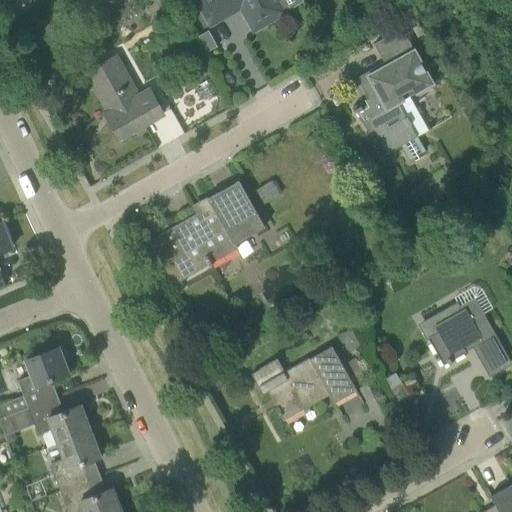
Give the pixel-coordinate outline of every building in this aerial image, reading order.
[(195,0),(210,25),(240,8),(253,31),(285,13),(277,0),(195,0)] [(353,107),(363,124),(368,133),(373,131),(386,154),(401,145),(409,159),(413,157),(415,160),(424,155),(422,152),(424,151),(396,103),(431,84),(412,52),(413,50),(401,29),(373,44),(384,63),(356,78),(368,99),(353,107)] [(209,33),(200,37),(208,52),(217,47),(209,33)] [(109,113),(105,115),(119,139),(162,114),(149,91),(137,98),(115,57),(86,73),(109,113)] [(256,189),(264,204),(280,194),(272,180),(256,189)] [(144,243),(169,287),(208,265),(209,267),(212,265),(211,263),(236,249),(234,244),(264,227),(238,181),(207,199),(211,206),(144,243)] [(0,271),(0,270),(0,252),(12,248),(1,221),(0,221),(0,271)] [(474,348),(490,374),(509,364),(473,300),(459,308),(456,302),(419,323),(443,366),(474,348)] [(338,335),(348,352),(360,345),(351,328),(338,335)] [(17,381),(27,408),(53,398),(47,382),(69,374),(58,347),(25,360),(31,376),(17,381)] [(268,391),(281,415),(300,405),(302,409),(329,394),(334,404),(356,391),(332,348),(309,361),(308,359),(283,373),(276,360),(251,374),(262,394),(268,391)] [(33,424),(37,435),(51,429),(57,444),(90,431),(81,405),(58,413),(53,398),(27,408),(0,418),(0,424),(4,435),(13,432),(33,424)] [(49,464),(59,491),(85,481),(79,466),(100,457),(90,431),(57,444),(63,459),(49,464)] [(13,432),(4,435),(7,444),(13,441),(14,437),(13,432)] [(82,511),(83,511),(82,511),(121,511),(112,488),(91,497),(85,481),(59,491),(66,511),(82,511)] [(511,511),(511,487),(510,485),(489,496),(495,506),(483,511),(511,511)]
